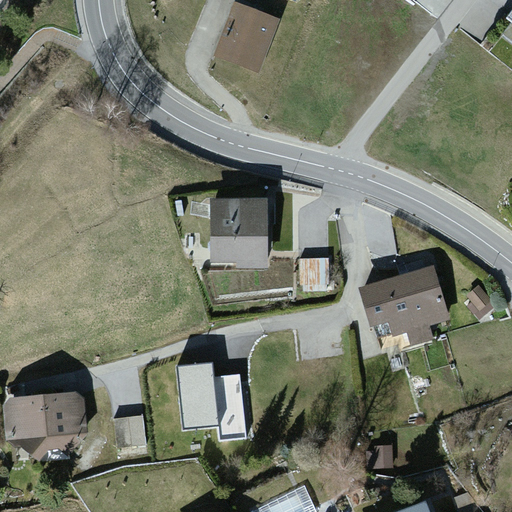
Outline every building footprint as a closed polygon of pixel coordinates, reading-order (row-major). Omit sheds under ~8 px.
[(285,22),(231,4),(214,55),(268,73),(285,22)] [(511,5),(503,17),(511,24),(511,5)] [(265,268),(265,195),(201,195),(202,269),(265,268)] [(457,328),(436,261),(359,285),(380,352),(457,328)] [(210,368),(177,372),(185,433),(218,428),(219,442),(245,439),(238,379),(212,383),(210,368)] [(0,458),(90,453),(86,388),(0,393),(0,458)] [(119,448),(149,446),(147,417),(118,418),(119,448)] [(436,511),(427,487),(359,511),(436,511)]
